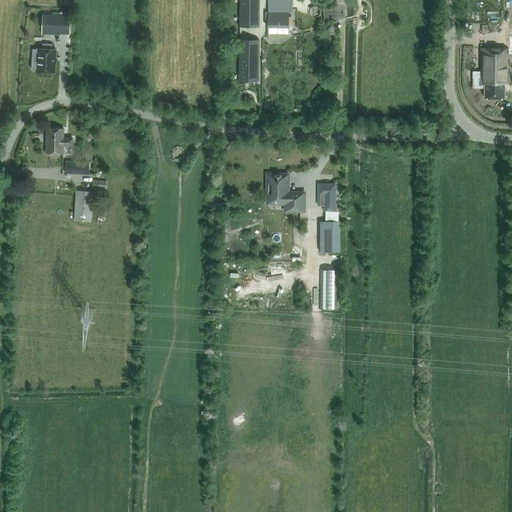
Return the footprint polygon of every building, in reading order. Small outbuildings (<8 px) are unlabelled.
[(259,27),(259,0),(239,0),(239,26),(259,27)] [(289,7),(276,7),(276,12),(269,12),(269,28),(289,28),(289,7)] [(68,33),(69,15),(42,13),(41,32),(68,33)] [(32,69),(36,69),(36,70),(54,71),(55,48),(52,48),(52,44),(42,44),(42,48),(37,47),(37,49),(33,49),(32,69)] [(238,47),(238,48),(238,80),(257,81),(258,47),(239,47),(238,47)] [(508,84),(508,49),(481,49),(481,76),(472,76),(472,88),(484,88),(484,97),(504,97),(504,84),(508,84)] [(72,145),(72,137),(63,137),(63,128),(46,127),(45,152),(62,153),(62,145),(72,145)] [(65,173),(80,174),(88,174),(89,162),(66,161),(65,173)] [(267,202),(277,202),(285,202),(285,209),(303,209),(303,193),(287,192),(287,174),(278,174),(276,172),(271,172),(269,174),(267,174),(267,202)] [(94,180),(93,188),(106,189),(107,181),(94,180)] [(325,209),(334,209),(334,185),(319,185),(320,197),(318,197),(318,203),(325,203),(325,209)] [(91,222),(93,191),(76,190),(74,221),(91,222)] [(329,221),(329,252),(340,252),(340,221),(329,221)] [(340,266),(340,257),(324,258),(324,267),(340,266)] [(240,279),(243,264),(226,261),(223,276),(240,279)]
